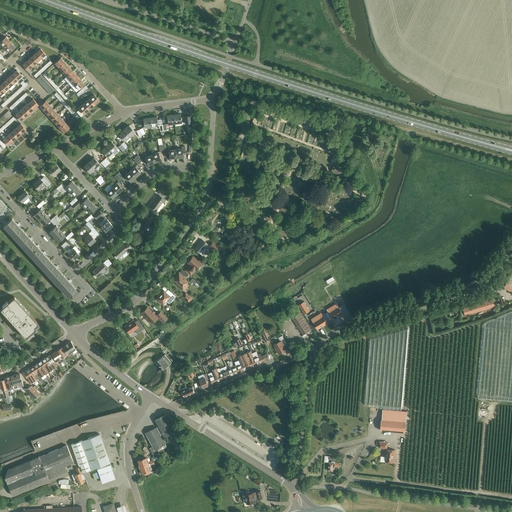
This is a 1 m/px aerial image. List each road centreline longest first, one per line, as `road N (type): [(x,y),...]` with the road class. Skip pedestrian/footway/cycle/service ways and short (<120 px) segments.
road 1 (primary): [(479,141),(44,0)]
road 2 (unclassified): [(135,298),(204,199),(210,100)]
road 3 (unclassified): [(317,345),(332,333),(496,288)]
road 4 (tertiary): [(297,492),(168,408)]
road 5 (residential): [(168,408),(307,350)]
road 6 (residential): [(297,492),(317,345)]
road 7 (unclassified): [(204,221),(223,198),(254,100)]
road 8 (unclassified): [(234,41),(108,0)]
road 9 (unknown): [(72,438),(90,482),(105,488),(118,471),(105,426)]
road 10 (residential): [(141,511),(126,449),(149,396)]
